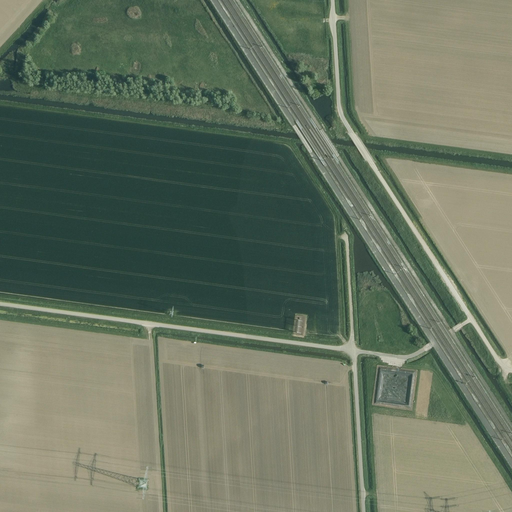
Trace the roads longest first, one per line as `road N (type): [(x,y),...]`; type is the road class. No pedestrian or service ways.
road 1 (unclassified): [(363,511),(352,350),(0,304)]
road 2 (unclassified): [(511,371),(497,360),(342,118),(331,0)]
road 3 (track): [(338,156),(450,329)]
road 4 (track): [(237,0),(321,129)]
road 5 (track): [(352,350),(347,242),(335,237)]
